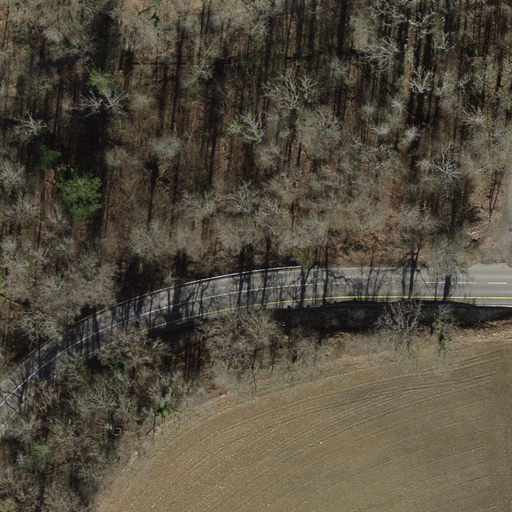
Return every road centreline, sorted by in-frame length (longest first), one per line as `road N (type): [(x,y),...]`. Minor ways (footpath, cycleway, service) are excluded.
road 1 (tertiary): [(511,282),(274,287),(196,301),(113,324),(74,345),(0,408)]
road 2 (unclassified): [(0,72),(294,0)]
